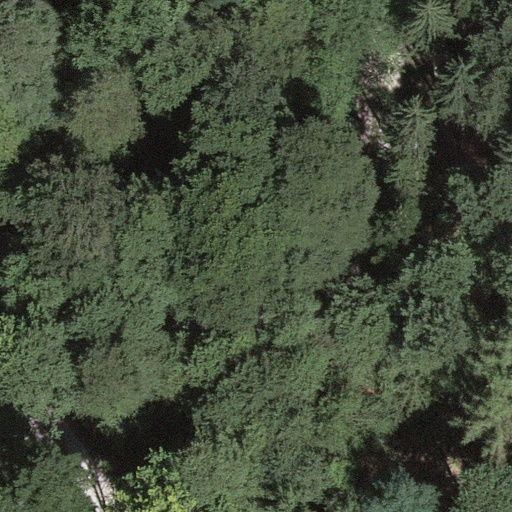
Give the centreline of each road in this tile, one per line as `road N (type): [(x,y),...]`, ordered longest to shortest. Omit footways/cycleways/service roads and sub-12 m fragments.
road 1 (track): [(385,0),(354,240),(317,322),(276,351),(219,364),(155,351),(86,324),(0,272)]
road 2 (track): [(0,360),(116,511)]
